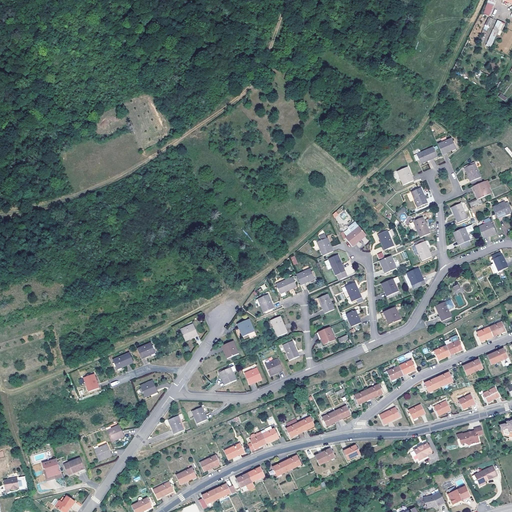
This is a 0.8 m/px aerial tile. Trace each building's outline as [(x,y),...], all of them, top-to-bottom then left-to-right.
[(482,43),(492,47),(497,34),(500,35),(505,23),(488,16),(482,32),(486,34),(482,43)] [(442,143),(438,145),(442,155),(456,149),(452,139),(448,140),(442,143)] [(433,148),(417,155),(421,164),(437,157),(433,148)] [(465,168),(471,182),(481,177),(475,164),(465,168)] [(408,167),(397,172),(402,182),(403,185),(414,181),(408,167)] [(402,182),(397,172),(393,173),(397,183),(402,182)] [(471,182),(472,185),(483,181),(481,177),(471,182)] [(484,182),(475,186),(478,193),(476,194),(478,200),(489,195),(485,183),(484,182)] [(421,188),(411,192),(418,208),(427,204),(421,188)] [(504,202),(492,207),(496,217),(504,214),(504,216),(509,214),(504,202)] [(380,203),(375,208),(378,211),(384,207),(380,203)] [(461,203),(451,208),(458,223),(467,219),(461,203)] [(397,216),(406,211),(404,208),(395,213),(397,216)] [(414,222),(420,238),(430,234),(423,217),(414,222)] [(491,222),(479,227),(483,237),(490,234),(491,236),(496,233),(493,227),(491,222)] [(348,240),(352,246),(360,240),(359,239),(365,234),(359,227),(345,236),(348,240)] [(473,240),(468,227),(453,233),(456,239),(458,238),(461,245),(473,240)] [(394,247),(387,231),(378,235),(384,251),(394,247)] [(323,256),(333,252),(327,238),(317,242),(323,256)] [(432,257),(425,242),(416,245),(422,261),(432,257)] [(338,255),(328,259),(335,276),(345,272),(338,255)] [(493,259),(498,272),(503,269),(508,268),(503,255),(502,256),(493,259)] [(397,269),(391,256),(380,261),(382,266),(384,266),(387,273),(397,269)] [(419,268),(414,270),(407,273),(414,289),(423,285),(422,282),(423,281),(419,274),(421,274),(419,268)] [(310,269),(297,275),(301,285),(315,279),(310,269)] [(404,275),(409,288),(412,287),(406,274),(404,275)] [(400,282),(398,277),(382,284),(384,290),(386,289),(389,296),(399,292),(395,284),(400,282)] [(293,278),(276,285),(280,294),(297,287),(293,278)] [(355,283),(345,287),(352,302),(361,298),(355,283)] [(332,289),(330,290),(338,308),(340,307),(332,289)] [(328,294),(318,298),(325,314),(334,310),(328,294)] [(268,295),(258,299),(264,313),(274,309),(268,295)] [(449,300),(445,302),(445,303),(449,302),(451,302),(453,306),(452,308),(448,309),(448,311),(453,308),(454,306),(452,301),(449,300)] [(435,306),(442,322),(451,317),(448,309),(452,308),(453,306),(451,302),(449,302),(445,303),(445,302),(435,306)] [(395,308),(385,312),(388,319),(387,320),(389,325),(400,320),(395,308)] [(356,311),(346,315),(348,320),(351,327),(361,323),(356,311)] [(280,316),(271,321),(278,337),(287,333),(280,316)] [(249,319),(239,324),(242,331),(241,332),(243,337),(250,334),(254,332),(249,319)] [(501,322),(489,327),(493,337),(496,336),(505,332),(501,322)] [(191,339),(190,338),(198,334),(193,324),(181,330),(186,341),(191,339)] [(335,339),(330,327),(319,332),(322,339),(321,339),(324,345),(335,340),(335,339)] [(493,337),(489,327),(477,332),(481,342),(490,338),(493,337)] [(459,340),(446,346),(450,355),(454,353),(462,350),(460,343),(459,340)] [(234,341),(223,346),(226,353),(225,353),(227,359),(239,354),(234,341)] [(293,341),(283,345),(290,361),(299,356),(293,341)] [(151,343),(138,349),(142,359),(156,353),(151,343)] [(446,346),(434,351),(438,360),(448,356),(450,355),(446,346)] [(499,351),(487,356),(491,365),(508,358),(503,349),(499,351)] [(129,353),(113,360),(117,370),(134,362),(129,353)] [(276,374),(275,372),(282,369),(278,359),(265,364),(270,376),(276,374)] [(474,361),(463,366),(467,376),(483,369),(479,359),(474,361)] [(411,361),(399,366),(403,375),(406,374),(415,370),(411,360),(411,361)] [(403,375),(399,366),(387,371),(391,381),(400,377),(403,375)] [(222,378),(223,378),(226,385),(236,380),(231,368),(220,373),(222,378)] [(244,373),(249,384),(256,380),(257,382),(262,379),(257,368),(244,373)] [(444,374),(437,378),(441,387),(453,382),(448,372),(444,374)] [(95,374),(84,378),(89,392),(99,388),(95,374)] [(441,387),(437,378),(431,380),(424,384),(428,393),(441,387)] [(145,398),(151,395),(151,394),(158,391),(153,380),(140,386),(145,398)] [(379,385),(366,390),(371,400),(375,398),(383,394),(379,385)] [(495,387),(483,394),(488,403),(500,397),(495,387)] [(371,400),(366,390),(354,396),(358,405),(368,401),(371,400)] [(471,394),(458,400),(462,409),(475,403),(471,394)] [(446,401),(434,407),(438,416),(451,410),(446,401)] [(421,405),(409,410),(413,420),(425,414),(421,405)] [(346,406),(334,412),(339,421),(341,420),(351,415),(346,406)] [(202,407),(192,411),(197,424),(207,420),(202,407)] [(395,408),(380,415),(384,424),(400,417),(395,408)] [(339,421),(334,412),(323,417),(327,426),(337,422),(339,421)] [(179,416),(169,420),(174,434),(185,430),(179,416)] [(310,417),(298,423),(303,432),(306,430),(315,426),(310,417)] [(511,419),(507,421),(507,423),(500,424),(502,430),(503,430),(504,433),(508,435),(509,432),(511,431),(511,419)] [(303,432),(298,423),(297,420),(287,425),(288,428),(286,429),(290,438),(300,433),(303,432)] [(120,425),(107,430),(112,442),(118,439),(117,438),(124,435),(120,425)] [(474,430),(462,434),(462,433),(456,435),(458,442),(460,441),(461,446),(465,445),(470,444),(470,445),(470,446),(475,444),(475,443),(479,442),(477,435),(483,433),(481,426),(473,428),(474,430)] [(265,430),(261,431),(263,434),(267,443),(270,442),(279,438),(274,428),(266,432),(265,430)] [(264,445),(267,443),(263,434),(250,440),(252,443),(254,448),(255,449),(264,445)] [(240,443),(224,451),(229,460),(237,456),(244,453),(240,443)] [(426,443),(412,449),(417,461),(426,456),(425,455),(431,452),(426,443)] [(105,459),(104,457),(112,454),(107,444),(95,450),(100,461),(105,459)] [(351,447),(344,451),(348,460),(360,454),(356,445),(351,447)] [(326,451),(315,456),(319,465),(335,458),(331,448),(326,451)] [(408,451),(414,464),(427,458),(426,456),(417,461),(412,449),(408,451)] [(216,455),(200,463),(204,472),(211,469),(220,464),(216,455)] [(285,461),(289,471),(301,464),(297,455),(292,458),(285,461)] [(80,458),(64,464),(67,473),(70,475),(80,471),(80,473),(86,471),(80,458)] [(55,476),(62,473),(59,468),(56,459),(42,465),(44,470),(45,470),(48,478),(54,475),(55,476)] [(277,476),(289,471),(285,461),(279,464),(273,467),(277,476)] [(256,470),(248,473),(253,482),(265,477),(260,467),(256,470)] [(193,468),(177,476),(181,485),(187,482),(197,477),(193,468)] [(481,473),(477,475),(479,479),(476,480),(480,488),(486,485),(485,483),(497,477),(492,468),(481,473)] [(253,482),(248,473),(243,476),(237,479),(241,488),(253,482)] [(13,489),(14,490),(18,489),(17,488),(19,488),(17,478),(4,480),(6,490),(11,489),(13,489)] [(169,482),(153,490),(158,499),(174,491),(169,482)] [(222,486),(215,490),(219,499),(231,493),(232,496),(237,493),(234,486),(229,489),(226,484),(222,486)] [(463,486),(447,494),(452,505),(458,502),(457,501),(460,500),(460,501),(469,496),(463,486)] [(202,507),(206,505),(219,499),(215,490),(209,492),(203,495),(204,498),(199,500),(202,507)] [(71,508),(75,501),(67,496),(63,502),(60,500),(55,506),(64,511),(65,511),(69,507),(71,508)] [(439,511),(447,507),(441,497),(434,501),(425,502),(427,508),(428,508),(428,511),(432,511),(436,511),(435,511),(437,510),(437,511),(439,510),(439,511)] [(148,498),(132,506),(135,511),(142,511),(152,507),(148,498)]
